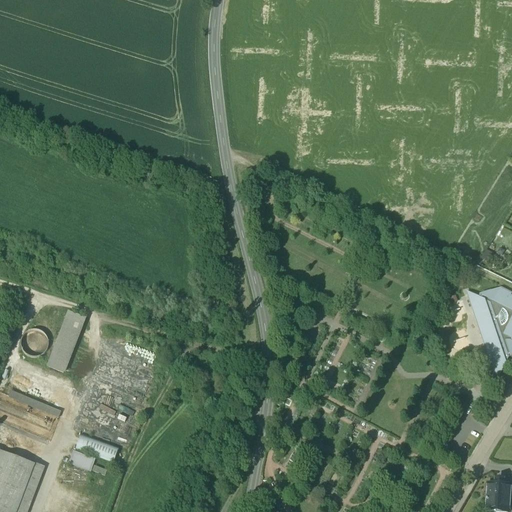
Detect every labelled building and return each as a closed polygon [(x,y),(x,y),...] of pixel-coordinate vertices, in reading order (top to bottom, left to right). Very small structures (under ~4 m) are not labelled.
[(499,289),(483,294),(481,299),(467,292),(467,293),(467,294),(472,296),(470,299),(474,310),(472,311),(473,312),(473,311),(475,316),(474,317),(475,317),(478,316),(483,332),(480,333),(480,334),(481,334),(483,339),(482,339),(482,340),(485,339),(491,356),(488,357),(489,357),(490,362),(490,363),(492,363),(496,374),(498,375),(496,380),(497,381),(509,357),(508,356),(510,355),(510,357),(511,356),(511,342),(511,341),(511,340),(511,298),(510,297),(511,294),(499,289)] [(86,320),(68,313),(47,367),(66,374),(86,320)] [(37,331),(33,331),(29,332),(25,334),(22,337),(21,341),(20,345),(21,349),(23,353),(26,356),(30,358),(34,359),(38,358),(42,357),(45,354),(47,350),(48,346),(48,342),(47,338),(44,335),(41,332),(37,331)] [(61,411),(12,391),(9,398),(58,418),(61,411)] [(16,431),(49,442),(53,431),(19,420),(16,431)] [(119,448),(80,434),(75,447),(114,461),(119,448)] [(16,511),(34,466),(1,453),(0,454),(0,511),(16,511)] [(93,461),(74,453),(71,462),(89,470),(93,461)] [(107,472),(95,467),(93,473),(105,477),(107,472)] [(511,486),(487,484),(484,511),(495,511),(495,510),(509,511),(511,486)]
